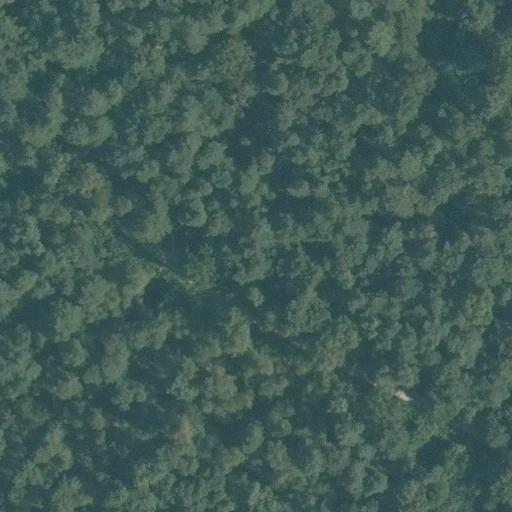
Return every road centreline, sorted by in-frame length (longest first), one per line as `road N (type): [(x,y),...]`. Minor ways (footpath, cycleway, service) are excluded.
road 1 (track): [(511,439),(171,255)]
road 2 (track): [(171,255),(0,135)]
